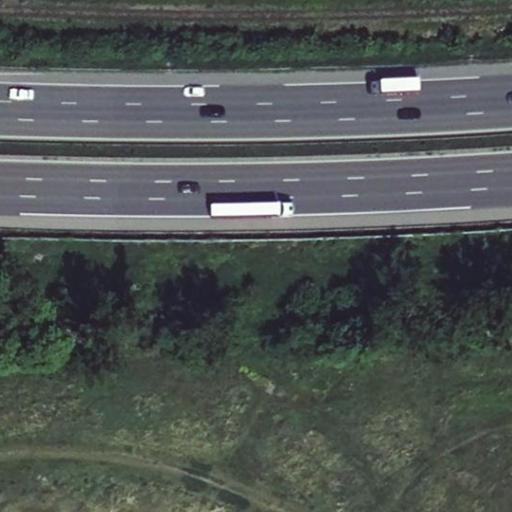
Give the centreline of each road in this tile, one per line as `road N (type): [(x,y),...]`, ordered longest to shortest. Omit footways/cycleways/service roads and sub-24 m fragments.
road 1 (motorway): [(0,187),(353,187),(511,178)]
road 2 (motorway): [(511,102),(300,111),(0,109)]
